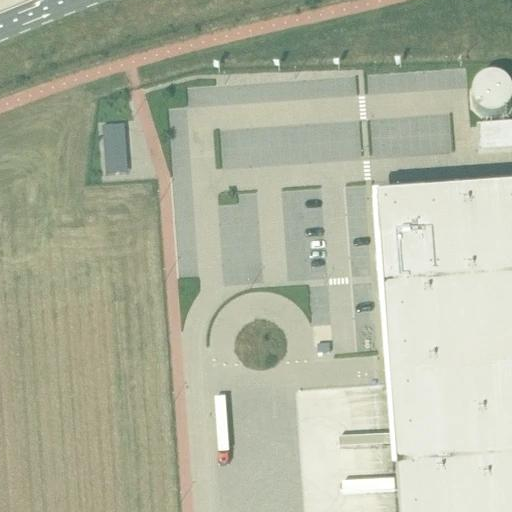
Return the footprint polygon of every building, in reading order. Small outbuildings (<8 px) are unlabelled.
[(492,95),(491,68),(475,69),(476,96),(492,95)] [(511,128),(511,123),(475,124),(477,152),(511,150),(511,128)] [(511,511),(511,195),(425,201),(376,205),(380,255),(381,270),(383,301),(398,511),(511,511)] [(143,283),(106,286),(108,317),(146,314),(143,283)] [(0,511),(159,511),(146,323),(97,326),(97,323),(93,323),(92,316),(85,316),(86,319),(0,325),(0,511)]
